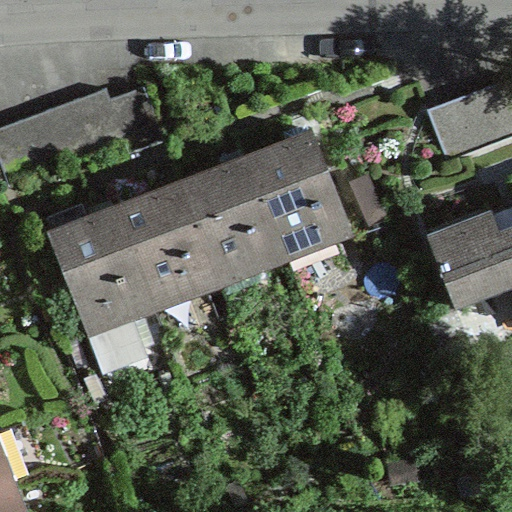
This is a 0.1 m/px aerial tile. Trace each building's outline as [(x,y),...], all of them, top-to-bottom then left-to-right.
[(511,77),(488,87),(508,140),(511,138),(511,77)] [(145,84),(111,98),(128,141),(133,154),(168,140),(145,84)] [(106,87),(77,98),(98,152),(128,141),(111,98),(106,87)] [(488,87),(459,98),(480,151),(508,140),(488,87)] [(77,98),(48,109),(69,163),(98,152),(77,98)] [(428,110),(448,159),(440,163),(441,166),(480,151),(459,98),(428,110)] [(48,109),(21,119),(42,174),(69,163),(48,109)] [(21,119),(0,126),(0,158),(10,184),(4,186),(5,189),(42,174),(21,119)] [(311,133),(247,157),(281,246),(321,231),(324,240),(352,230),(314,127),(309,129),(311,133)] [(247,157),(184,181),(218,270),(256,255),(261,267),(285,257),(281,246),(247,157)] [(184,181),(119,205),(153,295),(191,281),(196,292),(222,282),(218,270),(184,181)] [(119,205),(52,230),(92,338),(96,336),(90,318),(126,305),(131,317),(158,307),(153,295),(119,205)] [(491,209),(429,234),(458,306),(511,284),(511,227),(499,233),(491,213),(493,212),(491,209)] [(0,511),(28,511),(0,438),(0,427),(1,427),(0,424),(0,511)]
